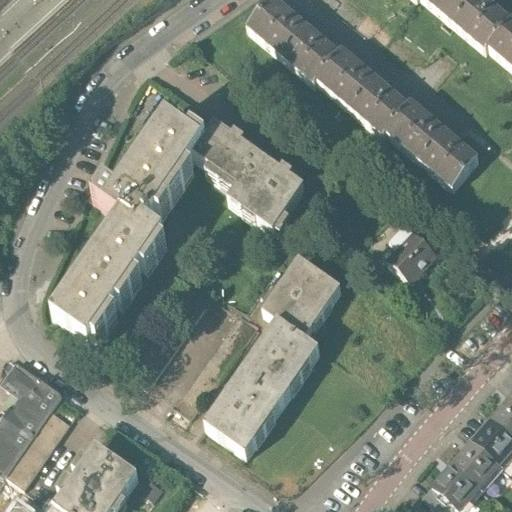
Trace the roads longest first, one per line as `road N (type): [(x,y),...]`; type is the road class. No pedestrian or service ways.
road 1 (residential): [(251,511),(65,384),(26,339),(16,310),(14,274),(96,89),(211,0)]
road 2 (residential): [(365,511),(511,335)]
